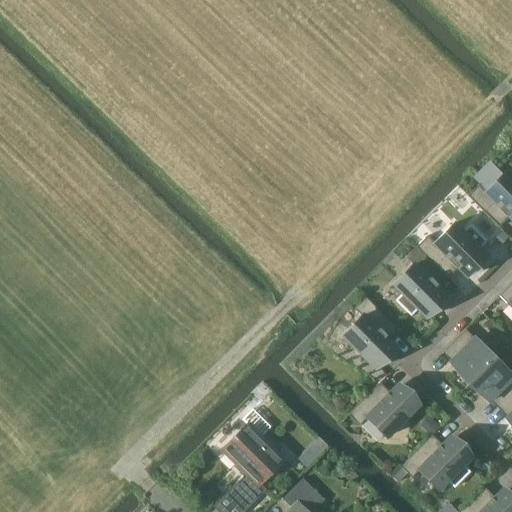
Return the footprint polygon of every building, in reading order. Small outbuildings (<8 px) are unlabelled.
[(478,185),(467,196),(498,227),(507,219),(511,213),(511,180),(504,173),(485,192),(478,185)] [(427,235),(416,246),(448,278),(456,269),(462,263),(471,273),(488,257),(478,248),(485,241),(470,225),(463,232),(454,223),(434,242),(427,235)] [(412,264),(393,284),(402,293),(395,300),(411,315),(418,308),(427,318),(443,301),(433,292),(439,286),(448,278),(416,246),(405,257),(412,264)] [(511,308),(511,282),(499,295),(511,308)] [(361,315),(342,335),(376,369),(392,352),(382,343),(388,337),(379,329),(388,320),(365,297),(354,308),(361,315)] [(468,383),(493,357),(465,329),(447,347),(456,356),(451,361),(458,368),(455,371),(468,383)] [(503,403),(511,394),(511,376),(493,357),(468,383),(480,395),(482,392),(489,399),(494,395),(503,403)] [(379,382),(348,414),(359,425),(366,418),(385,437),(419,403),(403,387),(393,397),(388,391),(379,382)] [(511,427),(511,394),(503,403),(511,412),(507,417),(511,421),(511,426),(511,427)] [(260,484),(284,460),(273,449),(276,447),(264,434),(261,437),(247,424),(221,451),(245,474),(230,490),(248,508),(266,490),(260,484)] [(401,467),(392,476),(397,482),(407,472),(411,477),(418,470),(438,489),(447,480),(454,487),(469,473),(461,465),(472,455),(456,439),(446,449),(441,444),(432,435),(400,466),(401,467)] [(311,511),(323,500),(302,480),(282,500),(292,510),(290,511),(311,511)] [(511,511),(511,495),(508,492),(502,486),(484,504),(475,496),(459,511),(511,511)]
